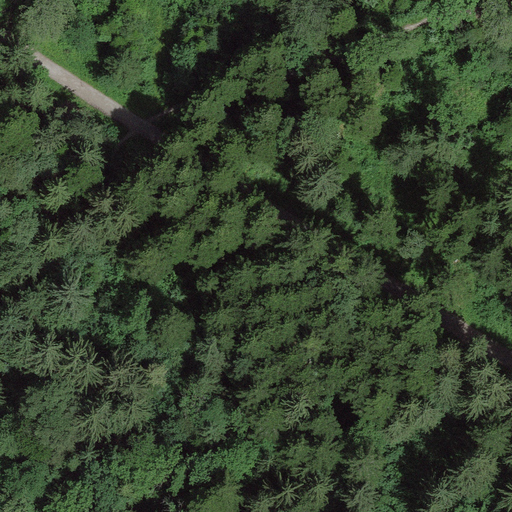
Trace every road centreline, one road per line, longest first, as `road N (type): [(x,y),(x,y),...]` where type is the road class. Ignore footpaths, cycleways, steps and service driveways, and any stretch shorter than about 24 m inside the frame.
road 1 (track): [(511,333),(0,29)]
road 2 (track): [(0,223),(17,398),(16,511)]
road 3 (track): [(7,35),(0,165)]
